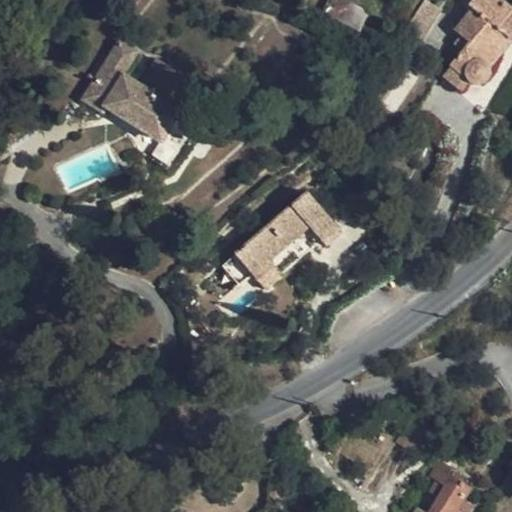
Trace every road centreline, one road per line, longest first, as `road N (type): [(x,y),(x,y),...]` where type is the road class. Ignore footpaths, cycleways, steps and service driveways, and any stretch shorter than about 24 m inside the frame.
road 1 (unclassified): [(317,382),(151,449),(0,465)]
road 2 (unclassified): [(511,239),(416,318),(317,382)]
road 3 (residential): [(317,382),(330,394),(353,397),(470,352),(496,353),(511,377)]
